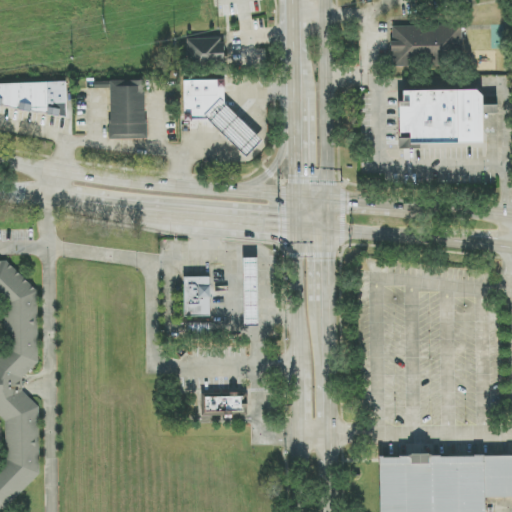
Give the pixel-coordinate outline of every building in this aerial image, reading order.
[(392,26),(391,66),(417,67),(417,58),(462,59),(463,27),(392,26)] [(224,38),(187,39),(187,64),(224,63),(224,38)] [(225,106),(225,81),(184,80),(184,121),(208,121),(247,158),(263,141),(225,106)] [(110,81),(111,140),(147,139),(146,81),(110,81)] [(0,111),(67,110),(66,83),(0,83),(0,111)] [(483,144),(483,118),(496,118),(496,106),(481,106),(481,91),(403,91),(403,102),(399,102),(400,149),(410,149),(410,144),(483,144)] [(244,259),(256,259),(256,326),(244,326),(244,259)] [(0,510),(5,510),(40,474),(39,407),(23,392),(23,379),(39,362),(38,291),(6,262),(0,261),(0,510)] [(184,277),(211,278),(210,316),(184,316),(184,277)] [(189,323),(188,336),(211,337),(211,324),(189,323)] [(245,415),(246,397),(200,396),(200,414),(245,415)]
